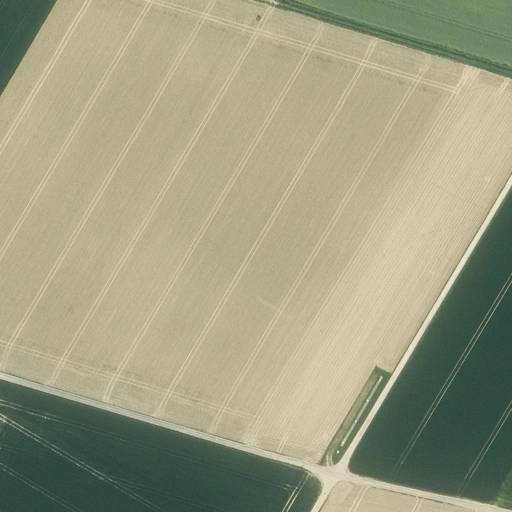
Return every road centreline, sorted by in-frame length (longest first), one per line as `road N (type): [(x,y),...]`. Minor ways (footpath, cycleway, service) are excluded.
road 1 (track): [(334,475),(0,375)]
road 2 (track): [(511,178),(334,475)]
road 3 (track): [(511,74),(262,0)]
road 4 (track): [(504,511),(334,475)]
